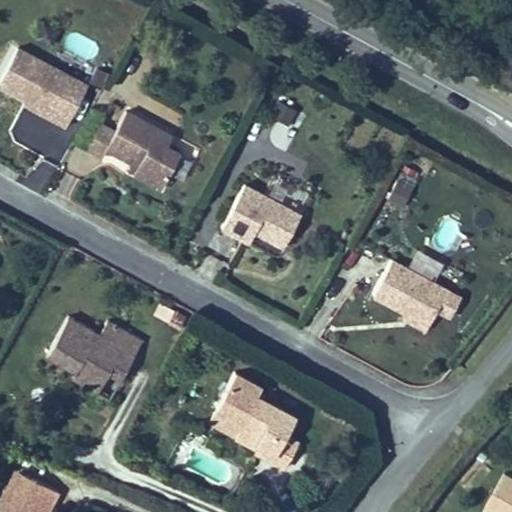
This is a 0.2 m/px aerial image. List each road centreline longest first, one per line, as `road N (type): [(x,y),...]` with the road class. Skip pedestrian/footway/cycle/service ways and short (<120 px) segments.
road 1 (residential): [(414,420),(381,390),(0,185)]
road 2 (primary): [(286,0),(511,130)]
road 3 (residential): [(511,333),(462,389),(414,420)]
